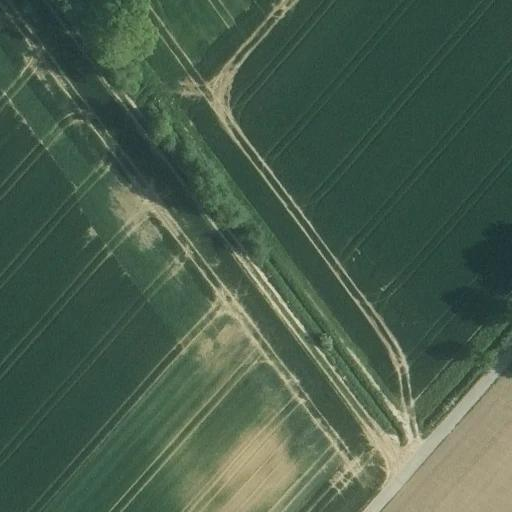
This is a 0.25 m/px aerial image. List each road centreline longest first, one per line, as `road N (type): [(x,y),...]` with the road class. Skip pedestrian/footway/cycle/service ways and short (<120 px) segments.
road 1 (track): [(406,471),(49,0)]
road 2 (unclassified): [(370,511),(511,351)]
